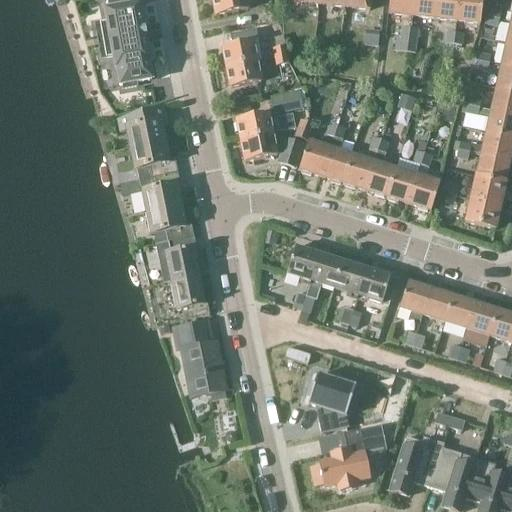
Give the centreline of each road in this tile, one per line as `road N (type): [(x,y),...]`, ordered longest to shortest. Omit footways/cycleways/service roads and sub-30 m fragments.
road 1 (unclassified): [(281,511),(219,207)]
road 2 (residential): [(219,207),(267,203),(511,280)]
road 3 (residential): [(219,207),(179,0)]
